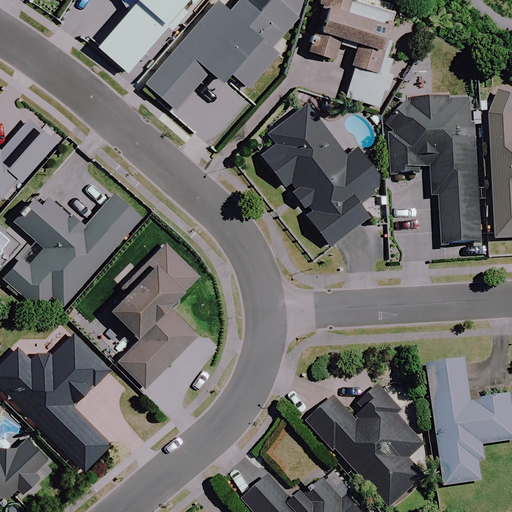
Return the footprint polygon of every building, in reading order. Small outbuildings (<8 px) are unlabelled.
[(197,0),(121,0),(118,4),(127,11),(94,48),(124,74),(188,1),(193,5),(197,0)] [(275,57),(289,26),(295,29),(305,7),(299,4),(300,0),(233,0),(224,11),(212,1),(142,86),(174,112),(206,74),(221,87),(229,78),(246,92),(275,57)] [(390,42),(384,41),(391,9),(353,1),(353,0),(323,0),(311,56),(333,61),(337,41),(354,44),(343,100),(376,107),(380,90),(385,91),(392,61),(386,60),(390,42)] [(511,96),(486,98),(493,242),(511,240),(511,96)] [(477,244),(468,99),(398,104),(399,113),(386,114),(389,177),(424,175),(426,198),(435,198),(438,247),(477,244)] [(342,156),(304,106),(266,135),(273,144),(256,157),(326,249),(366,219),(355,205),(381,186),(353,148),(342,156)] [(26,122),(0,151),(0,196),(14,180),(18,184),(53,145),(26,122)] [(138,219),(110,195),(81,229),(42,196),(15,227),(41,250),(30,262),(22,255),(0,280),(36,312),(48,298),(61,309),(138,219)] [(196,277),(162,245),(122,286),(126,291),(106,311),(135,339),(113,361),(142,390),(196,335),(167,306),(196,277)] [(106,372),(71,336),(50,356),(43,348),(27,362),(13,348),(0,360),(0,390),(80,473),(107,446),(69,407),(106,372)] [(479,483),(476,462),(483,461),(481,446),(511,441),(511,432),(507,397),(467,403),(462,362),(425,367),(441,488),(479,483)] [(413,391),(360,396),(362,420),(352,421),(332,399),(306,424),(389,511),(422,479),(409,465),(419,455),(413,391)] [(0,505),(15,492),(19,495),(37,479),(32,474),(45,462),(23,438),(9,450),(4,444),(0,448),(0,505)] [(355,511),(326,480),(306,497),(302,492),(289,504),(266,479),(240,503),(248,511),(355,511)]
